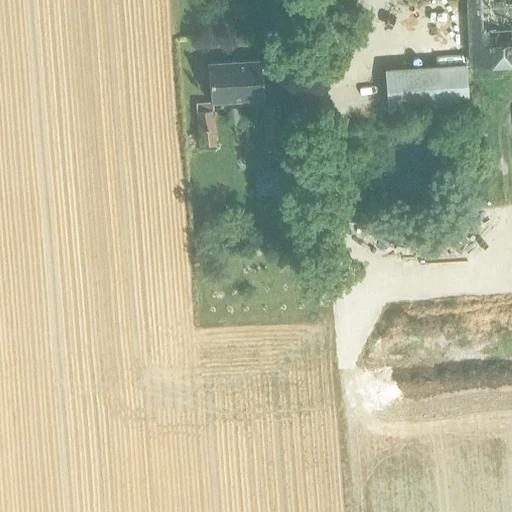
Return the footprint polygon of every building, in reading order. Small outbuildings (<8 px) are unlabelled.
[(511,0),(468,0),(470,63),(511,60),(511,0)] [(208,64),(211,103),(263,99),(260,60),(208,64)] [(385,70),(387,110),(468,105),(465,64),(385,70)] [(263,107),(265,142),(279,141),(277,106),(263,107)] [(196,111),(198,147),(214,146),(212,110),(196,111)] [(262,165),(263,187),(281,187),(280,164),(262,165)]
